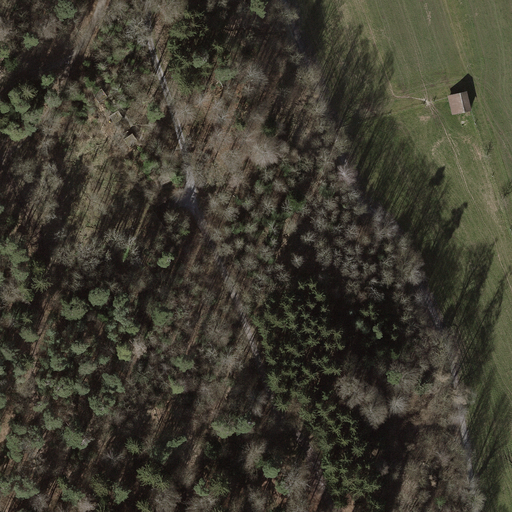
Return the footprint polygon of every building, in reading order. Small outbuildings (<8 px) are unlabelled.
[(102,88),(94,94),(100,103),(108,97),(102,88)] [(466,93),(455,95),(459,112),(470,110),(466,93)] [(118,110),(110,116),(112,121),(121,115),(118,110)] [(121,115),(112,121),(115,125),(124,119),(121,115)] [(132,133),(124,139),(130,148),(138,142),(132,133)] [(157,177),(162,186),(173,180),(168,171),(157,177)]
